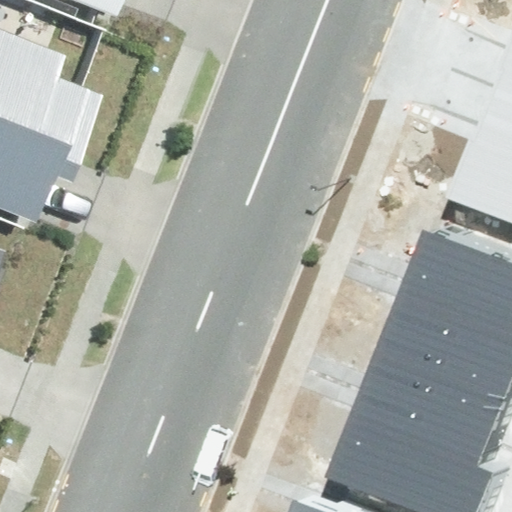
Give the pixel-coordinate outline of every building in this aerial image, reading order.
[(0,196),(20,204),(33,170),(56,179),(88,93),(51,80),(61,51),(0,28),(0,196)] [(511,28),(485,98),(511,108),(511,28)] [(511,108),(485,98),(446,195),(511,221),(511,108)] [(511,264),(422,230),(395,302),(511,347),(511,264)] [(511,347),(395,302),(373,356),(502,407),(511,382),(511,347)] [(373,356),(355,406),(482,455),(502,407),(373,356)] [(482,455),(355,406),(327,478),(416,511),(478,511),(493,474),(477,468),(482,455)] [(322,511),(292,500),(287,511),(322,511)]
